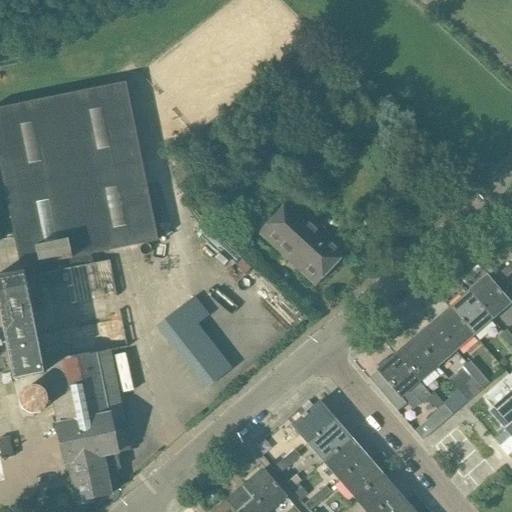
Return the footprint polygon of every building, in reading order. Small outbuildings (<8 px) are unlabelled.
[(4,374),(5,380),(6,385),(15,383),(15,381),(49,374),(59,425),(63,451),(65,464),(70,463),(77,502),(111,495),(107,476),(103,457),(118,454),(110,414),(108,415),(96,354),(130,347),(112,260),(93,264),(92,257),(160,243),(128,84),(0,109),(0,160),(22,271),(28,270),(32,288),(29,288),(26,273),(0,278),(0,304),(13,372),(4,374)] [(289,200),(260,233),(315,284),(345,252),(289,200)] [(503,282),(511,273),(511,269),(508,265),(497,275),(503,282)] [(487,277),(469,293),(492,320),(510,304),(487,277)] [(474,336),(492,320),(469,293),(450,309),(474,336)] [(184,309),(158,328),(205,388),(231,369),(184,309)] [(456,352),(474,336),(450,309),(432,325),(456,352)] [(437,367),(456,352),(432,325),(414,340),(437,367)] [(499,336),(511,349),(511,348),(511,336),(506,330),(503,333),(499,336)] [(419,383),(437,367),(414,340),(395,356),(419,383)] [(423,404),(428,400),(431,397),(430,396),(419,383),(395,356),(369,379),(397,412),(405,405),(400,399),(411,390),(423,404)] [(472,377),(473,378),(480,372),(470,361),(467,364),(463,367),(472,377)] [(457,390),(467,402),(489,384),(480,372),(473,378),(472,377),(457,390)] [(25,414),(48,405),(39,382),(16,390),(25,414)] [(511,391),(490,411),(506,429),(511,423),(511,391)] [(428,400),(437,410),(443,404),(434,393),(430,396),(431,397),(428,400)] [(292,425),(308,444),(334,421),(319,402),(313,407),(309,402),(288,420),(292,425)] [(453,415),(443,404),(437,410),(438,411),(414,432),(422,441),(453,415)] [(350,439),(334,421),(308,444),(324,462),(350,439)] [(0,455),(1,460),(14,457),(10,437),(0,439),(0,455)] [(366,457),(350,439),(324,462),(340,481),(366,457)] [(301,456),(299,454),(295,450),(284,459),(290,466),(301,456)] [(382,476),(366,457),(340,481),(356,499),(382,476)] [(279,475),(290,466),(284,459),(273,469),(279,475)] [(264,470),(245,486),(268,511),(287,496),(264,470)] [(377,511),(398,494),(382,476),(356,499),(366,511),(377,511)] [(300,501),(301,501),(308,495),(299,484),(292,490),(291,491),(300,501)] [(236,511),(268,511),(245,486),(227,501),(236,511)] [(332,493),(329,489),(326,486),(316,495),(321,502),(332,493)] [(413,511),(398,494),(377,511),(413,511)] [(310,511),(321,502),(316,495),(304,505),(310,511)] [(236,511),(227,501),(214,511),(236,511)]
